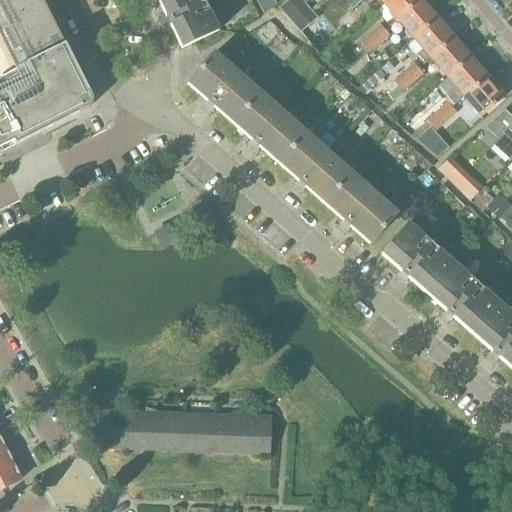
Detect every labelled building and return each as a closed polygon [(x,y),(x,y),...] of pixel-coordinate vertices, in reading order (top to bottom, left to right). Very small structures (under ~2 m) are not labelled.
[(86,109),(89,106),(91,101),(89,97),(40,0),(0,0),(0,152),(1,152),(0,148),(13,142),(15,145),(86,109)] [(171,26),(181,47),(217,29),(202,0),(157,0),(165,16),(161,18),(166,28),(171,26)] [(300,31),(316,18),(301,0),(290,0),(281,8),(300,31)] [(381,0),(381,1),(397,19),(419,0),(381,0)] [(419,0),(397,19),(414,39),(438,19),(422,0),(419,0)] [(425,64),(431,59),(455,38),(438,19),(414,39),(423,50),(417,55),(425,64)] [(369,35),(378,46),(389,37),(379,26),(369,35)] [(368,55),(378,46),(369,35),(358,44),(368,55)] [(431,59),(447,79),(472,58),(455,38),(431,59)] [(214,52),(187,83),(206,100),(203,104),(212,111),(215,107),(232,123),(259,92),(214,52)] [(472,58),(447,79),(456,89),(447,97),(450,101),(454,106),(464,98),(489,78),(472,58)] [(402,74),(412,84),(422,75),(413,65),(402,74)] [(401,93),(412,84),(402,74),(392,83),(401,93)] [(489,78),(464,98),(481,118),(505,98),(489,78)] [(259,92),(232,123),(251,140),(248,143),(257,151),(260,147),(278,163),(304,132),(259,92)] [(439,111),(446,120),(457,112),(449,102),(439,111)] [(435,130),(446,120),(439,111),(427,121),(435,130)] [(509,161),(511,157),(511,124),(493,146),(509,161)] [(304,132),(278,163),(297,180),(294,184),(303,191),(306,187),(313,193),(323,202),(350,172),(304,132)] [(350,172),(323,202),(342,219),(339,223),(348,230),(351,227),(369,243),(396,212),(350,172)] [(461,193),(471,203),(482,191),(472,182),(461,193)] [(482,191),(471,203),(481,213),(493,201),(482,191)] [(492,215),(505,201),(499,196),(486,209),(492,215)] [(511,208),(505,201),(492,215),(509,231),(511,228),(511,218),(507,214),(511,208)] [(400,271),(397,274),(405,281),(408,278),(426,294),(452,263),(407,224),(380,254),(400,271)] [(169,227),(154,235),(161,249),(176,241),(169,227)] [(452,263),(426,294),(444,311),(442,313),(450,321),(453,318),(470,334),(497,303),(473,281),(452,263)] [(511,316),(497,303),(470,334),(490,351),(488,353),(496,361),(498,359),(511,371),(511,316)] [(125,398),(122,449),(294,458),(294,455),(308,456),(311,408),(294,407),(294,415),(157,408),(157,399),(125,398)] [(0,460),(9,457),(0,439),(0,460)] [(0,490),(21,480),(9,457),(0,460),(0,490)]
